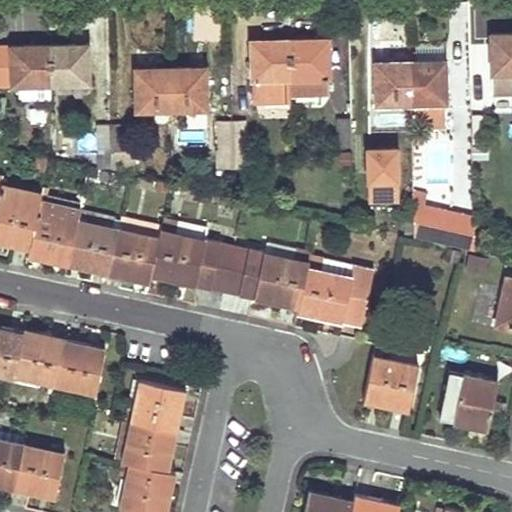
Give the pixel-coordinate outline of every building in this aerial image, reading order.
[(511,71),(511,34),(493,35),(493,72),(511,71)] [(329,94),(328,67),(327,40),(288,41),(290,95),(329,94)] [(252,41),(253,78),(253,104),(290,102),(290,95),(288,41),(252,41)] [(89,84),(88,65),(87,46),(50,47),(51,85),(89,84)] [(51,85),(50,47),(13,47),(13,86),(51,85)] [(411,104),(410,63),(375,64),(377,105),(411,104)] [(445,63),(410,63),(411,104),(441,103),(446,103),(445,63)] [(170,68),(136,69),(138,110),(172,109),(170,68)] [(170,68),(172,109),(205,108),(204,68),(170,68)] [(441,103),(411,104),(411,119),(425,118),(426,127),(442,126),(441,103)] [(485,117),(479,118),(472,118),(472,145),(486,145),(485,117)] [(351,119),(338,120),(339,169),(352,169),(352,160),(351,149),(351,119)] [(364,119),(351,119),(351,149),(364,149),(364,119)] [(232,151),(231,123),(217,123),(218,150),(232,151)] [(248,170),(247,123),(231,123),(232,151),(232,171),(248,170)] [(111,125),(98,126),(100,170),(112,169),(112,154),(111,125)] [(112,154),(122,154),(125,153),(124,125),(111,125),(112,154)] [(401,204),(400,151),(369,152),(371,205),(401,204)] [(112,154),(112,169),(122,169),(122,154),(112,154)] [(84,194),(44,184),(42,195),(40,200),(81,210),(84,194)] [(0,243),(29,250),(40,200),(42,195),(1,185),(0,188),(0,243)] [(423,198),(418,197),(413,195),(414,239),(475,252),(474,219),(426,209),(423,198)] [(68,266),(77,226),(80,213),(81,210),(40,200),(29,250),(27,257),(68,266)] [(121,222),(80,213),(77,226),(118,235),(121,222)] [(159,231),(157,243),(150,275),(210,289),(219,248),(203,244),(171,236),(174,223),(162,220),(159,231)] [(121,222),(118,235),(109,275),(148,283),(150,275),(157,243),(141,239),(126,235),(128,224),(121,222)] [(171,236),(203,244),(206,231),(174,223),(171,236)] [(128,224),(126,235),(141,239),(157,243),(159,231),(128,224)] [(118,235),(77,226),(68,266),(109,275),(118,235)] [(263,258),(292,265),(295,251),(296,248),(266,241),(264,252),(263,258)] [(441,281),(444,249),(413,247),(410,278),(441,281)] [(219,248),(210,289),(225,291),(233,251),(219,248)] [(309,257),(310,254),(295,251),(292,265),(263,258),(264,252),(249,248),(248,255),(239,294),(298,307),(309,257)] [(233,251),(225,291),(239,294),(248,255),(233,251)] [(309,257),(298,307),(297,311),(360,326),(373,273),(309,257)] [(511,280),(506,279),(496,324),(511,328),(511,280)] [(0,328),(0,370),(14,374),(15,370),(23,334),(0,328)] [(24,331),(24,332),(23,334),(15,370),(57,379),(65,340),(24,331)] [(103,348),(65,340),(57,379),(95,388),(103,348)] [(419,365),(395,360),(372,355),(363,401),(408,410),(419,365)] [(453,421),(470,425),(487,428),(497,383),(449,372),(442,404),(456,407),(453,421)] [(183,391),(133,380),(124,419),(175,430),(183,391)] [(175,430),(124,419),(115,460),(121,461),(166,472),(175,430)] [(25,436),(0,430),(0,444),(22,450),(23,443),(25,436)] [(23,443),(22,450),(13,490),(53,498),(62,459),(48,455),(51,443),(25,436),(23,443)] [(0,486),(13,490),(22,450),(0,444),(0,486)] [(166,472),(121,461),(117,476),(133,480),(127,508),(142,511),(165,511),(174,474),(166,472)] [(310,491),(305,511),(351,511),(353,501),(310,491)] [(355,495),(353,501),(351,511),(397,511),(399,506),(377,500),(355,495)]
